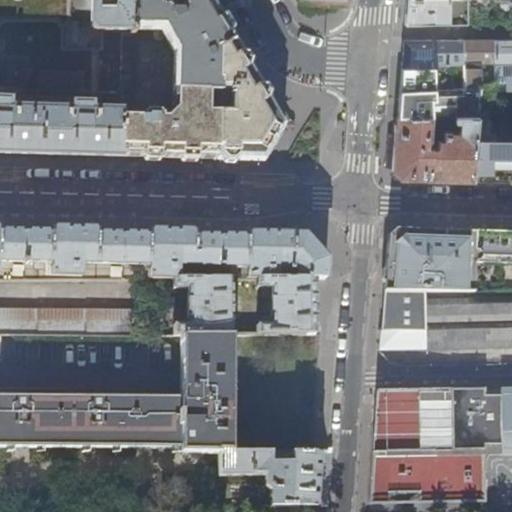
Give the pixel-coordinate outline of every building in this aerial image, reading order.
[(92,0),(92,29),(131,29),(131,34),(137,34),(137,29),(137,0),(92,0)] [(137,0),(137,29),(160,30),(174,53),(174,89),(211,90),(221,90),(221,89),(221,79),(218,79),(218,49),(236,40),(220,13),(212,0),(137,0)] [(464,0),(406,0),(406,7),(405,24),(442,22),(465,22),(465,4),(464,0)] [(496,89),(495,38),(481,38),(464,39),(465,65),(465,89),(481,89),(496,89)] [(511,38),(506,38),(495,38),(496,89),(511,88),(511,38)] [(465,65),(464,39),(431,39),(404,40),(403,50),(402,68),(465,65)] [(221,79),(221,89),(233,90),(232,112),(220,111),(218,159),(245,159),(264,160),(284,125),(260,82),(236,40),(218,49),(218,79),(221,79)] [(465,89),(465,65),(402,68),(401,78),(399,102),(398,117),(432,116),(447,115),(449,115),(455,115),(479,114),(481,89),(465,89)] [(211,90),(174,89),(174,106),(166,114),(162,114),(160,111),(147,110),(144,114),(124,113),(122,156),(170,157),(194,158),(218,159),(220,111),(209,111),(211,90)] [(81,155),(122,156),(124,113),(124,112),(90,111),(90,101),(75,101),(75,111),(9,109),(9,102),(0,101),(0,153),(2,153),(81,155)] [(477,138),(479,114),(455,115),(449,115),(449,121),(454,121),(460,121),(460,133),(443,132),(442,139),(437,139),(437,150),(431,150),(432,116),(398,117),(396,131),(396,139),(393,169),(400,175),(431,176),(473,178),(477,138)] [(477,138),(473,178),(488,178),(511,178),(511,125),(499,125),(499,138),(493,138),(493,131),(486,131),(486,138),(477,138)] [(260,267),(260,281),(315,280),(315,279),(315,278),(325,279),(326,265),(299,235),(269,235),(174,232),(104,231),(73,230),(0,228),(0,274),(1,274),(1,262),(24,262),(24,263),(29,263),(29,262),(66,263),(66,276),(81,276),(82,263),(123,264),(163,265),(163,281),(170,281),(179,281),(179,265),(217,266),(217,267),(223,268),(223,266),(260,267)] [(385,279),(384,292),(511,293),(511,233),(489,233),(434,231),(395,230),(388,236),(387,252),(385,279)] [(16,266),(15,281),(26,281),(26,266),(16,266)] [(112,277),(123,277),(123,267),(112,267),(112,277)] [(209,269),(208,281),(230,281),(230,271),(220,270),(220,269),(209,269)] [(315,280),(260,281),(256,281),(256,291),(261,291),(261,301),(270,301),(270,316),(261,316),(261,326),(230,326),(230,281),(208,281),(179,281),(170,281),(170,293),(185,293),(185,323),(169,323),(168,334),(180,334),(229,334),(316,333),(315,304),(315,280)] [(511,293),(384,292),(381,332),(379,352),(482,349),(511,347),(511,293)] [(0,334),(144,334),(144,309),(0,309),(0,334)] [(229,334),(180,334),(181,399),(0,398),(0,448),(182,450),(182,454),(220,454),(231,454),(230,418),(230,370),(229,334)] [(511,389),(475,390),(421,389),(380,391),(374,397),(373,415),(371,458),(368,499),(416,498),(417,488),(461,487),(461,441),(504,440),(504,445),(511,445),(511,389)] [(231,454),(220,454),(220,478),(265,477),(265,487),(271,490),(271,506),(328,506),(330,477),(332,453),(312,454),(292,454),(292,463),(276,463),(276,459),(271,459),(271,454),(231,454)]
